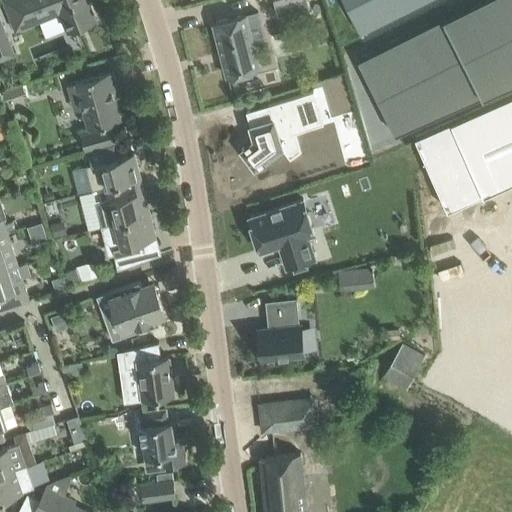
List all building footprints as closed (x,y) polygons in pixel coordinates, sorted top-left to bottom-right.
[(4,0),(16,29),(60,11),(68,31),(96,20),(88,0),(4,0)] [(275,0),(280,13),(307,5),(305,0),(275,0)] [(343,0),(359,32),(424,0),(343,0)] [(511,0),(475,0),(358,58),(396,133),(511,81),(511,0)] [(257,11),(214,22),(228,76),(259,68),(252,40),(264,37),(257,11)] [(0,60),(14,55),(0,20),(0,60)] [(76,82),(68,84),(72,99),(80,96),(83,107),(89,126),(90,130),(81,133),(86,149),(116,140),(110,120),(121,117),(113,86),(117,85),(113,70),(93,75),(76,80),(76,82)] [(2,90),(5,99),(26,94),(23,85),(2,90)] [(255,138),(242,148),(255,165),(282,145),(290,157),(301,149),(296,131),(292,120),(319,111),(314,96),(316,95),(314,90),(268,104),(272,117),(254,123),(251,124),(254,135),(255,138)] [(511,93),(415,136),(448,209),(511,180),(511,93)] [(5,100),(10,115),(21,112),(16,97),(5,100)] [(0,136),(14,132),(10,118),(0,120),(0,136)] [(86,166),(92,189),(107,185),(106,185),(141,176),(134,153),(117,157),(114,145),(88,151),(92,164),(86,166)] [(107,224),(150,213),(144,190),(138,191),(135,178),(141,177),(141,176),(106,185),(107,185),(92,189),(102,226),(107,224)] [(53,191),(44,193),(46,200),(55,197),(53,191)] [(280,243),(287,266),(315,258),(308,235),(314,232),(304,199),(250,217),(261,250),(280,243)] [(150,213),(107,224),(110,237),(120,238),(122,244),(113,247),(116,260),(142,253),(139,241),(156,237),(150,213)] [(63,219),(50,222),(54,237),(67,233),(63,219)] [(0,233),(0,271),(14,267),(18,266),(7,231),(0,233)] [(93,275),(88,261),(77,265),(82,279),(83,281),(94,276),(93,275)] [(343,268),(346,289),(379,284),(376,263),(343,268)] [(17,278),(14,267),(0,271),(0,295),(2,295),(6,307),(29,300),(22,277),(17,278)] [(65,271),(69,282),(80,278),(76,267),(65,271)] [(511,268),(444,382),(511,423),(511,268)] [(121,287),(97,295),(103,313),(115,309),(122,330),(135,325),(137,331),(155,324),(154,319),(166,315),(158,291),(154,280),(141,285),(139,280),(121,287)] [(258,329),(261,359),(304,355),(301,325),(299,325),(296,299),(268,302),(270,328),(258,329)] [(65,311),(51,316),(56,331),(70,325),(65,311)] [(143,399),(155,397),(175,395),(169,356),(161,357),(159,341),(140,346),(124,349),(124,351),(126,367),(138,365),(143,399)] [(383,375),(407,388),(425,355),(403,342),(383,375)] [(41,370),(38,362),(27,365),(29,374),(41,370)] [(62,366),(65,376),(84,371),(82,362),(62,366)] [(0,406),(1,406),(13,402),(6,382),(0,383),(0,406)] [(48,390),(45,382),(33,386),(36,394),(48,390)] [(260,403),(263,430),(283,428),(308,426),(306,399),(280,401),(260,403)] [(40,406),(43,414),(54,410),(52,402),(40,406)] [(1,406),(0,406),(0,439),(5,438),(2,429),(8,427),(1,406)] [(121,420),(133,418),(135,431),(142,430),(146,456),(161,454),(163,466),(166,466),(186,463),(182,438),(174,439),(172,421),(159,422),(158,409),(138,412),(132,412),(133,414),(120,415),(121,420)] [(69,444),(70,449),(88,444),(79,414),(67,419),(75,442),(69,444)] [(0,449),(0,473),(26,465),(19,443),(0,449)] [(280,454),(260,456),(263,484),(265,511),(307,511),(303,471),(301,452),(280,454)] [(26,465),(0,473),(0,498),(34,487),(26,465)] [(173,479),(140,484),(143,500),(175,496),(173,479)] [(65,495),(46,485),(39,499),(32,511),(88,511),(63,499),(65,495)] [(32,511),(39,499),(28,493),(18,511),(32,511)]
